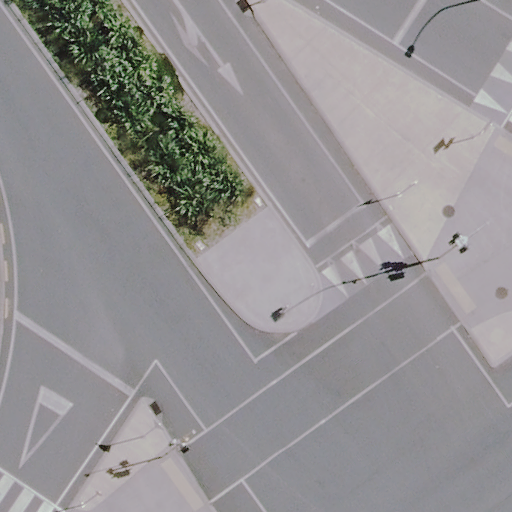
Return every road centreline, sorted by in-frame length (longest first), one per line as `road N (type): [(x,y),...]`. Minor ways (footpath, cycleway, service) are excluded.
road 1 (unclassified): [(174,0),(507,486)]
road 2 (unclassified): [(311,511),(106,232)]
road 3 (secondary): [(0,488),(72,354),(106,232)]
road 4 (unclassified): [(106,232),(0,83)]
road 5 (secondary): [(385,0),(511,58)]
